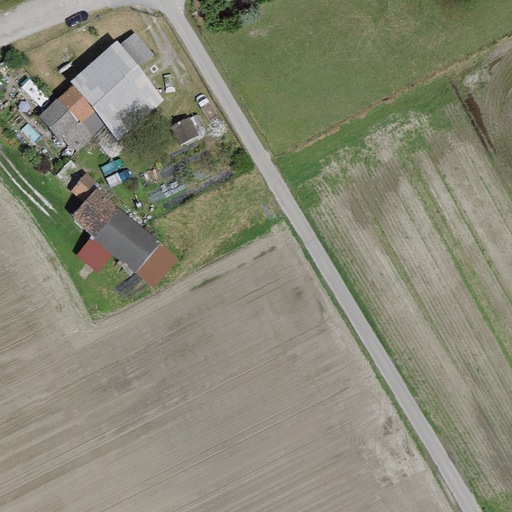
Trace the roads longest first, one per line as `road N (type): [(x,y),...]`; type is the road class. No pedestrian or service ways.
road 1 (unclassified): [(176,0),(472,511)]
road 2 (track): [(114,0),(0,45)]
